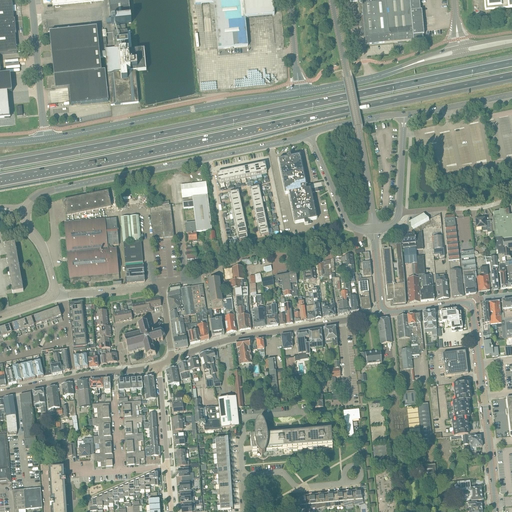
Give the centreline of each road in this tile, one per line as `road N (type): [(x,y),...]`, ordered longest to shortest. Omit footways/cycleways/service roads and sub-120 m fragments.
road 1 (motorway): [(0,178),(511,75)]
road 2 (motorway): [(511,63),(0,164)]
road 3 (secondary): [(43,138),(300,92)]
road 4 (tertiary): [(373,228),(330,0)]
road 5 (tertiary): [(494,503),(470,303)]
road 6 (secondary): [(25,213),(43,191),(207,157)]
road 7 (residential): [(172,359),(246,335),(342,320)]
road 8 (unclassified): [(43,138),(31,0)]
road 9 (residential): [(210,171),(268,160),(283,234)]
road 10 (residential): [(242,475),(241,417),(306,412)]
road 11 (residential): [(119,471),(44,466),(47,511)]
